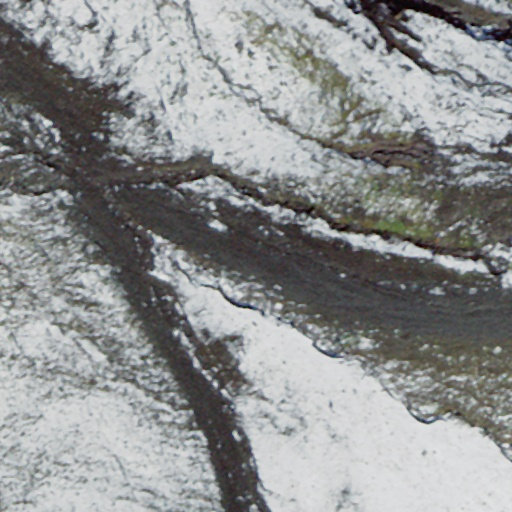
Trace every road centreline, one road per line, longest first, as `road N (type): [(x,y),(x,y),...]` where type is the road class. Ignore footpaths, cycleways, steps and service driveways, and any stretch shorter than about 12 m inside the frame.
road 1 (track): [(122,191),(310,279),(383,300),(511,313)]
road 2 (track): [(243,511),(147,284),(122,191)]
road 3 (track): [(0,80),(122,191)]
